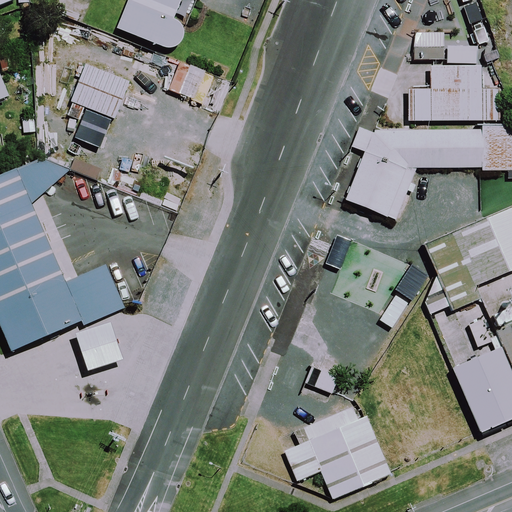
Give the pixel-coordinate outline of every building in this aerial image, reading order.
[(0,0),(0,8),(11,3),(29,4),(28,0),(0,0)] [(87,0),(30,0),(30,7),(81,24),(87,0)] [(180,0),(114,0),(101,32),(157,55),(180,0)] [(408,55),(432,56),(432,62),(486,65),(494,60),(472,18),(464,0),(411,0),(397,37),(413,43),(408,55)] [(51,35),(33,34),(33,60),(50,60),(51,35)] [(12,47),(0,51),(0,64),(4,75),(20,69),(12,47)] [(116,89),(74,71),(60,106),(101,123),(116,89)] [(394,96),(394,125),(488,126),(489,91),(468,91),(468,74),(415,73),(415,96),(394,96)] [(0,102),(9,99),(0,77),(0,102)] [(116,148),(89,137),(82,156),(77,154),(72,167),(130,190),(147,148),(120,138),(116,148)] [(511,177),(511,158),(504,137),(358,138),(331,205),(379,224),(400,180),(511,177)] [(18,175),(0,183),(0,318),(15,354),(127,307),(109,266),(65,285),(18,175)] [(511,204),(416,245),(439,298),(511,267),(511,204)] [(386,237),(330,214),(260,385),(294,399),(353,254),(375,263),(386,237)] [(110,322),(71,336),(85,377),(125,363),(110,322)] [(511,323),(495,331),(511,371),(511,323)] [(511,420),(511,378),(499,347),(449,368),(477,435),(511,420)] [(374,483),(348,421),(289,446),(315,508),(374,483)]
